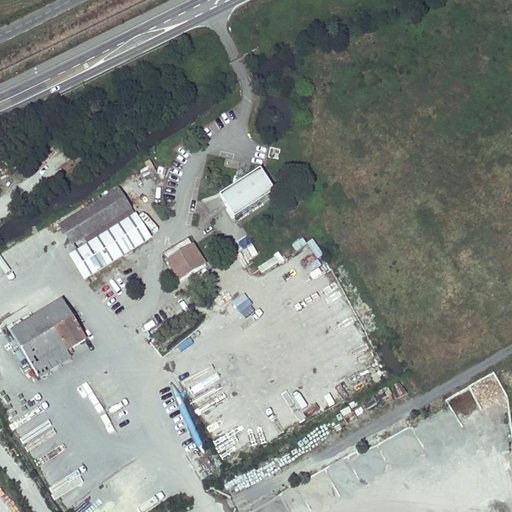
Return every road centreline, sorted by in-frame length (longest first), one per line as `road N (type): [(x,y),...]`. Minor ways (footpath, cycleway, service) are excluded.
road 1 (unknown): [(203,506),(406,414),(511,350)]
road 2 (secondary): [(0,116),(239,0)]
road 3 (secondary): [(200,0),(0,97)]
